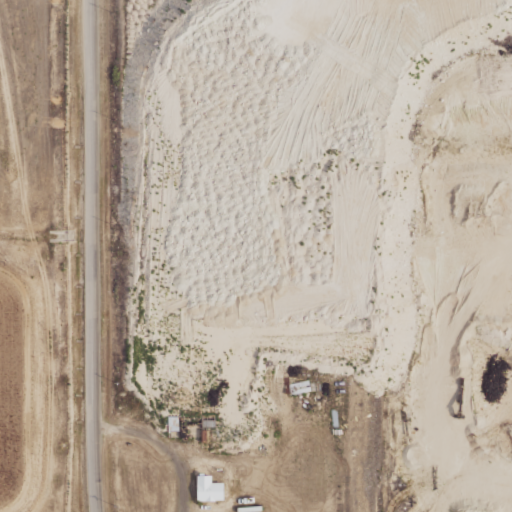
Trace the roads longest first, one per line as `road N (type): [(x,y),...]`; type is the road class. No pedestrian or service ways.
road 1 (residential): [(93,0),(98,511)]
road 2 (residential): [(24,503),(47,502),(47,284),(0,63)]
road 3 (track): [(334,41),(321,63),(302,146),(317,232),(274,348),(256,430),(243,446)]
road 4 (track): [(511,252),(466,298),(427,392),(445,433),(475,462),(511,480)]
road 5 (residential): [(0,273),(15,278),(32,380),(24,503),(0,509)]
road 6 (track): [(161,0),(126,85),(126,233)]
